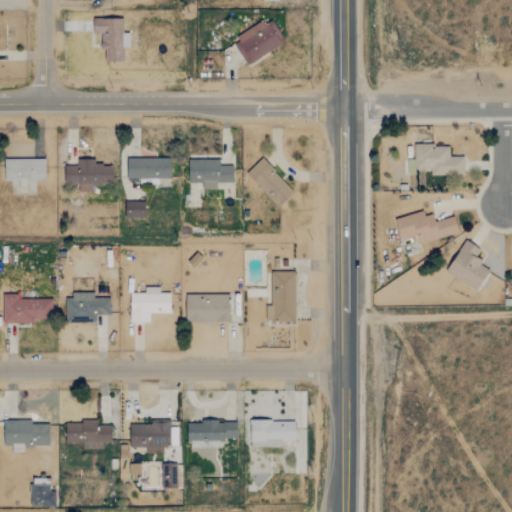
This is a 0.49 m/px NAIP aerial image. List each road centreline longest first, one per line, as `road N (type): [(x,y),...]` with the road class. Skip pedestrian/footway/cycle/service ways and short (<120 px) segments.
road 1 (tertiary): [(338,511),(346,370),(342,105)]
road 2 (residential): [(346,370),(0,371)]
road 3 (tertiary): [(0,98),(342,105)]
road 4 (residential): [(342,105),(511,102)]
